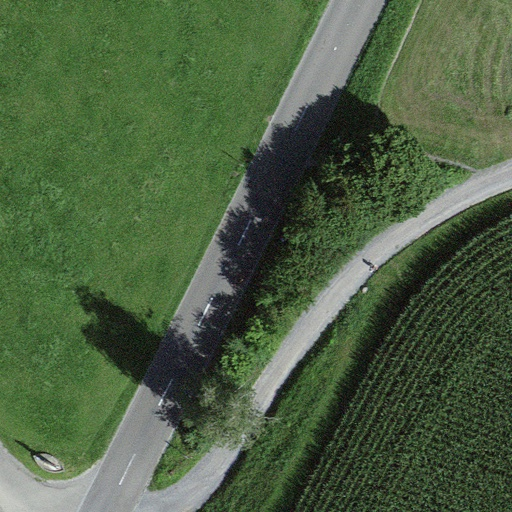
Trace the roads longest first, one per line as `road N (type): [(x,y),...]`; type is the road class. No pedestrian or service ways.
road 1 (tertiary): [(360,0),(107,511)]
road 2 (track): [(171,511),(360,273),(445,198),(511,176)]
